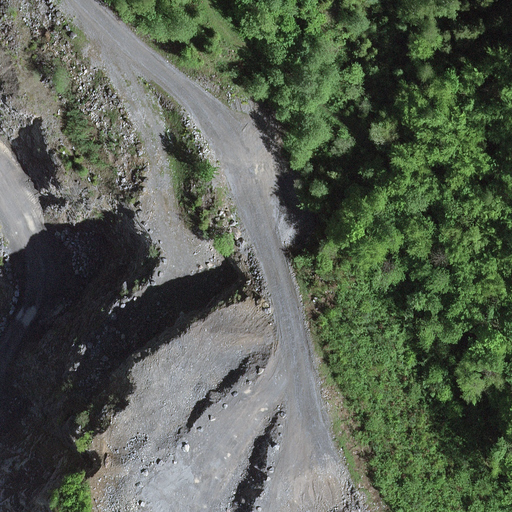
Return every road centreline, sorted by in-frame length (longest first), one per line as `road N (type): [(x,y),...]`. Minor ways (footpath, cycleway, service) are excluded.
road 1 (track): [(250,170),(92,0)]
road 2 (track): [(0,393),(41,282),(19,209),(0,180)]
